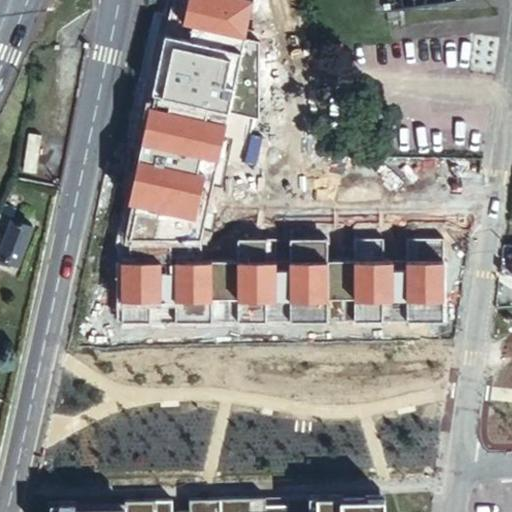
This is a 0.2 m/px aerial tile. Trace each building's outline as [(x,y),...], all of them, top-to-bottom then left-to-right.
[(172,0),(126,240),(202,239),(253,0),(172,0)] [(0,251),(9,255),(18,259),(34,219),(0,205),(0,251)] [(116,240),(117,319),(446,317),(445,238),(202,239),(126,240),(116,240)] [(9,255),(0,251),(0,256),(7,260),(9,255)] [(511,333),(495,334),(494,344),(494,381),(511,380),(511,391),(511,333)] [(310,511),(384,511),(384,490),(310,491),(310,511)] [(310,511),(310,491),(290,492),(290,511),(310,511)] [(290,511),(290,492),(189,494),(190,507),(172,507),(172,494),(60,497),(60,510),(45,511),(290,511)] [(60,510),(60,497),(45,497),(45,511),(60,510)]
